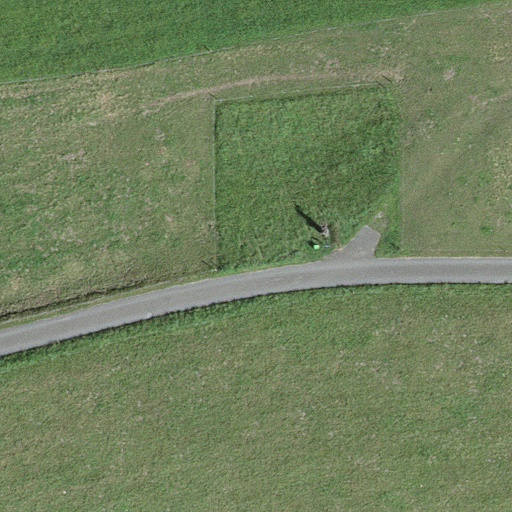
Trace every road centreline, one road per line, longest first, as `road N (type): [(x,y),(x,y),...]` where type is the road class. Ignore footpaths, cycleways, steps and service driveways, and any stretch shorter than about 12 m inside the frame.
road 1 (track): [(0,338),(260,276),(511,271)]
road 2 (track): [(359,272),(511,103)]
